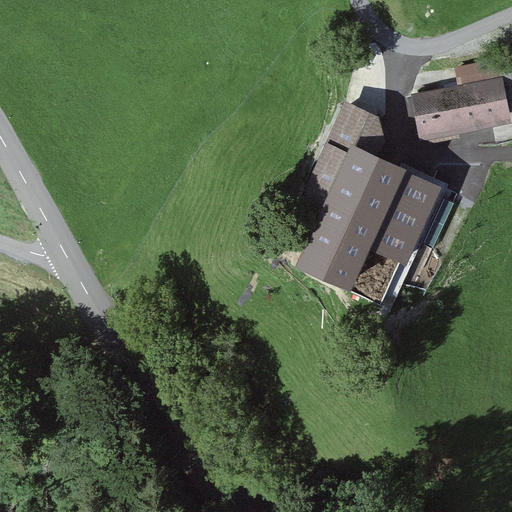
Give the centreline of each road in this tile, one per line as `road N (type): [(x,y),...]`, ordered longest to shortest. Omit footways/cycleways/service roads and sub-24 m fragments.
road 1 (tertiary): [(64,254),(113,337),(239,511)]
road 2 (unclassified): [(358,0),(381,43),(408,55),(511,19)]
road 3 (tertiary): [(0,137),(64,254)]
